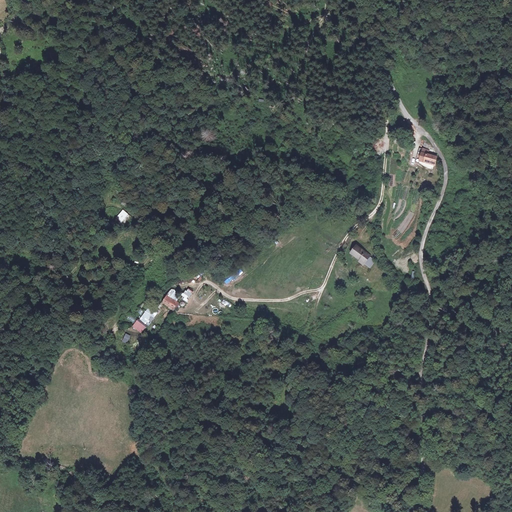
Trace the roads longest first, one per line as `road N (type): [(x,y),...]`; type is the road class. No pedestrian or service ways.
road 1 (track): [(443,157),(444,186),(422,249),(433,302),(419,511)]
road 2 (track): [(392,91),(376,212),(336,254),(306,329)]
road 3 (unclassified): [(350,0),(392,91),(443,157)]
road 4 (track): [(199,284),(252,300),(323,287)]
